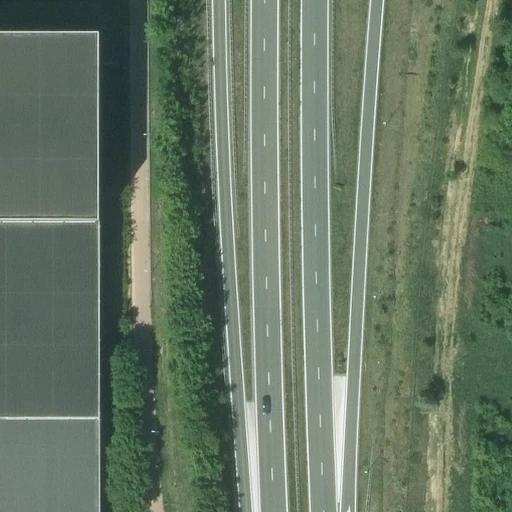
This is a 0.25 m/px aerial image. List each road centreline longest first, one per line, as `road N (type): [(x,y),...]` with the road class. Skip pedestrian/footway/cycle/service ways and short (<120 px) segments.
road 1 (trunk): [(328,511),(353,378),(375,0)]
road 2 (trunk): [(220,0),(227,315),(252,511)]
road 3 (trunk): [(262,0),(273,511)]
road 4 (trunk): [(323,511),(313,0)]
